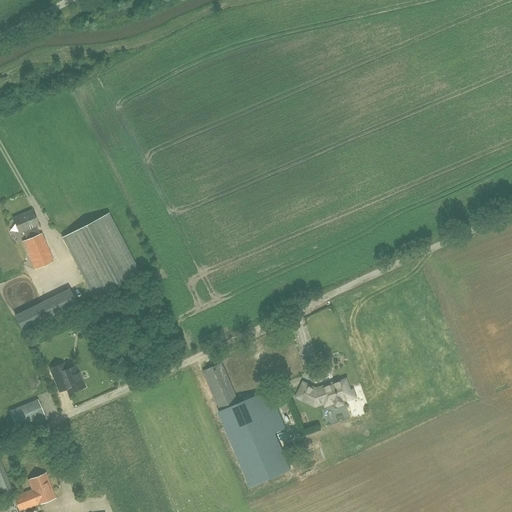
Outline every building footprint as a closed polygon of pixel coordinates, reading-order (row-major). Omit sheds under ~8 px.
[(34,270),(53,262),(41,234),(37,235),(34,227),(38,225),(32,211),(13,219),(19,234),(27,230),(30,238),(22,242),(34,270)] [(108,213),(62,238),(96,300),(142,275),(108,213)] [(69,290),(15,317),(24,335),(78,308),(69,290)] [(203,371),(220,409),(217,410),(250,487),(290,470),(276,437),(287,433),(269,391),(239,403),(222,363),(203,371)] [(63,364),(58,366),(50,369),(60,391),(67,389),(69,393),(84,387),(76,366),(65,370),(63,364)] [(318,402),(324,400),(326,405),(334,401),(336,405),(337,405),(343,404),(344,402),(342,399),(347,397),(348,402),(358,399),(354,389),(349,391),(346,380),(331,385),(330,384),(319,388),(320,389),(317,390),(316,389),(303,383),(297,397),(315,405),(319,404),(318,402)] [(46,419),(40,406),(31,410),(36,423),(46,419)] [(0,498),(9,495),(0,471),(0,498)] [(20,511),(55,498),(46,474),(29,480),(32,490),(0,502),(0,511),(20,511)]
